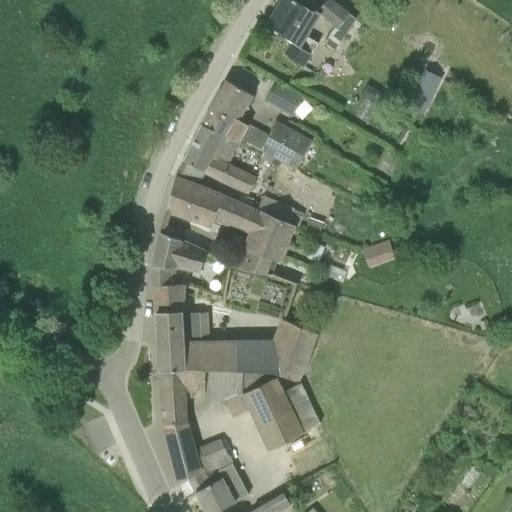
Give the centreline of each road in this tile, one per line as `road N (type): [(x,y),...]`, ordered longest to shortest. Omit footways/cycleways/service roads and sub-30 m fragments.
road 1 (unclassified): [(95,390),(115,364),(124,333),(124,243),(144,161),(240,0)]
road 2 (residential): [(183,511),(95,390)]
